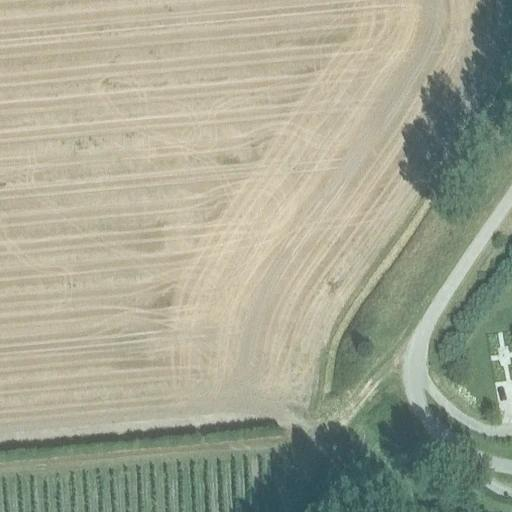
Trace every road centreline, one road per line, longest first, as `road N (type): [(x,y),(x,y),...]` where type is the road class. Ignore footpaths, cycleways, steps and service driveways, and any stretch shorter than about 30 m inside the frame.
road 1 (unclassified): [(413,371),(418,343),(511,196)]
road 2 (unclassified): [(484,461),(436,434),(416,402),(413,371)]
road 3 (unclassified): [(413,371),(456,416),(480,429),(511,429)]
